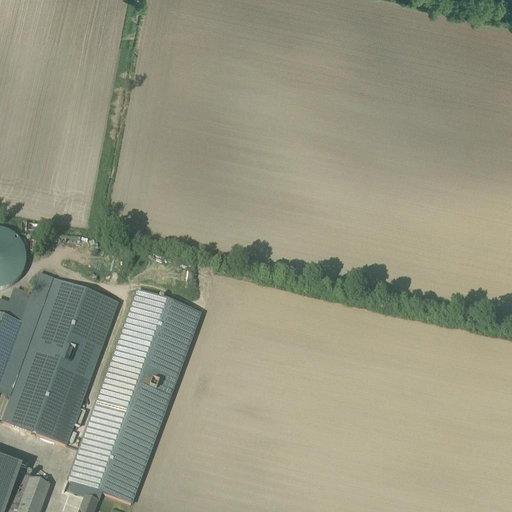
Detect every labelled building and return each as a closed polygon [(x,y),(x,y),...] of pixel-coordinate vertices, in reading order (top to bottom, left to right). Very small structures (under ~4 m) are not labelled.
[(0,291),(6,289),(11,287),(16,283),(20,278),(23,273),(24,268),(25,262),(25,256),(23,250),(20,245),(16,240),(12,236),(7,233),(1,232),(0,231),(0,291)] [(117,308),(54,285),(3,423),(67,446),(117,308)] [(198,317),(135,294),(67,485),(130,507),(198,317)] [(0,319),(0,380),(19,327),(0,319)] [(44,511),(52,490),(0,470),(0,511),(44,511)] [(92,511),(95,505),(84,501),(80,511),(92,511)]
